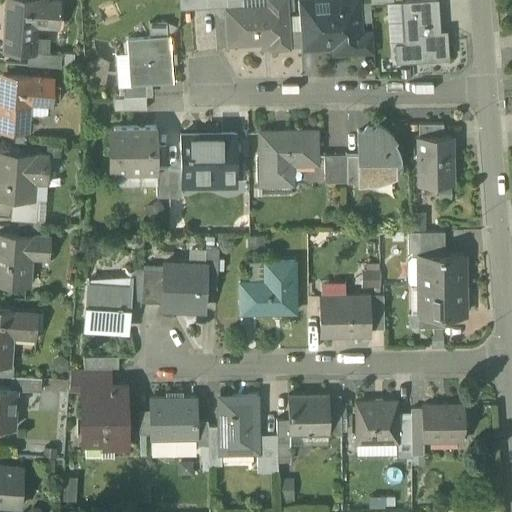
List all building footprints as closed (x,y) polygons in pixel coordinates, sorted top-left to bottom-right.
[(6,0),(4,37),(31,39),(32,23),(56,25),(57,2),(34,0),(33,0),(6,0)] [(269,42),(269,49),(288,48),(285,0),(266,0),(267,5),(226,7),(227,44),(269,42)] [(313,0),(310,0),(311,12),(340,9),(339,1),(339,0),(313,0)] [(358,0),(339,1),(340,9),(311,12),(310,12),(311,20),(312,47),(331,46),(342,45),(343,52),(361,51),(360,33),(358,0)] [(410,0),(401,1),(402,14),(438,12),(436,0),(410,0)] [(298,12),(299,21),(311,20),(310,12),(298,12)] [(394,43),(395,61),(447,58),(446,40),(439,40),(438,12),(402,14),(404,43),(394,43)] [(299,21),(300,48),(312,47),(311,20),(299,21)] [(360,33),(361,51),(373,50),(372,32),(360,33)] [(127,39),(130,84),(171,81),(168,36),(127,39)] [(30,52),(31,39),(4,37),(3,50),(14,51),(30,52)] [(13,63),(38,65),(39,53),(30,52),(14,51),(13,63)] [(0,116),(25,118),(25,114),(26,101),(46,103),(49,103),(51,79),(28,77),(28,76),(1,74),(0,86),(0,116)] [(123,86),(123,98),(146,97),(145,85),(123,86)] [(114,98),(114,110),(146,110),(146,98),(114,98)] [(45,114),(46,103),(26,101),(25,114),(43,115),(45,114)] [(0,128),(24,130),(25,118),(0,116),(0,128)] [(418,122),(418,135),(443,134),(442,122),(418,122)] [(394,175),(393,159),(394,151),(393,151),(392,142),(391,139),(393,137),(388,131),(383,127),(376,124),(372,129),(369,126),(366,123),(360,131),(358,131),(357,131),(358,154),(358,182),(368,181),(384,178),(392,175),(394,175)] [(113,127),(114,171),(155,171),(156,171),(156,168),(156,127),(113,127)] [(261,183),(286,183),(286,163),(316,163),(316,132),(260,132),(261,183)] [(180,168),(180,179),(181,179),(221,178),(222,178),(222,134),(179,134),(180,168)] [(221,184),(236,184),(236,134),(222,134),(222,178),(221,178),(221,184)] [(418,135),(418,183),(421,183),(421,178),(437,178),(437,183),(451,183),(451,151),(447,151),(447,141),(450,141),(450,134),(443,134),(418,135)] [(0,195),(11,196),(30,197),(30,196),(30,181),(43,182),(45,155),(0,151),(0,195)] [(324,182),(346,182),(346,154),(323,154),(324,182)] [(346,155),(346,182),(358,182),(358,154),(346,155)] [(156,196),(168,196),(168,168),(156,168),(156,171),(155,171),(156,196)] [(180,168),(168,168),(168,196),(181,196),(181,179),(180,179),(180,168)] [(10,220),(11,220),(37,222),(38,197),(30,196),(30,197),(11,196),(10,220)] [(36,236),(37,222),(11,220),(10,233),(26,234),(26,236),(36,236)] [(417,230),(417,256),(423,256),(423,255),(443,254),(443,230),(417,230)] [(0,283),(27,284),(29,257),(47,258),(48,237),(36,236),(26,236),(26,234),(10,233),(0,232),(0,283)] [(203,276),(217,277),(218,248),(203,248),(203,265),(204,265),(203,276)] [(423,257),(423,284),(462,284),(461,254),(443,254),(423,255),(423,256),(423,257)] [(238,281),(239,312),(295,311),(294,260),(268,261),(269,281),(238,281)] [(363,261),(363,286),(379,286),(380,262),(363,261)] [(160,307),(202,309),(203,276),(204,265),(203,265),(163,263),(163,271),(161,303),(160,307)] [(127,296),(141,297),(143,269),(129,268),(127,285),(128,285),(127,296)] [(163,271),(143,269),(141,297),(140,302),(161,303),(163,271)] [(82,325),(125,329),(127,296),(128,285),(127,285),(86,282),(82,325)] [(462,315),(462,284),(423,284),(423,313),(424,315),(443,315),(462,315)] [(318,295),(319,334),(369,333),(369,327),(368,294),(318,295)] [(368,294),(369,327),(383,327),(383,294),(368,294)] [(0,363),(9,364),(11,334),(35,336),(36,313),(13,311),(13,309),(0,308),(0,363)] [(418,313),(418,327),(443,327),(443,315),(424,315),(423,313),(418,313)] [(83,356),(83,367),(118,367),(118,355),(83,356)] [(0,376),(8,377),(9,364),(0,363),(0,376)] [(99,369),(99,370),(99,388),(112,388),(111,369),(99,369)] [(71,371),(68,391),(82,391),(82,388),(99,388),(99,370),(71,371)] [(14,389),(38,391),(39,379),(8,377),(8,387),(14,388),(14,389)] [(0,425),(12,427),(14,389),(14,388),(8,387),(0,386),(0,425)] [(102,441),(102,445),(127,444),(125,387),(112,388),(99,388),(82,388),(82,391),(83,442),(102,441)] [(289,420),(289,434),(290,434),(328,433),(327,397),(288,398),(289,420)] [(327,397),(328,433),(340,433),(340,397),(327,397)] [(220,428),(221,454),(256,453),(257,453),(257,440),(256,399),(220,399),(220,428)] [(150,401),(151,441),(194,440),(196,440),(196,424),(195,401),(150,401)] [(356,403),(357,443),(397,442),(396,414),(396,402),(356,403)] [(423,409),(423,441),(461,440),(460,405),(422,406),(423,409)] [(410,410),(410,414),(411,455),(424,455),(423,441),(423,409),(410,410)] [(397,456),(411,455),(410,414),(396,414),(397,442),(397,456)] [(276,420),(276,440),(277,460),(290,460),(290,434),(289,434),(289,420),(276,420)] [(194,448),(208,448),(207,428),(207,424),(196,424),(196,440),(194,440),(194,448)] [(220,428),(207,428),(208,448),(208,467),(222,466),(221,454),(220,428)] [(277,465),(277,460),(276,440),(257,440),(257,453),(256,453),(256,465),(277,465)] [(0,503),(15,505),(18,468),(0,466),(0,503)]
